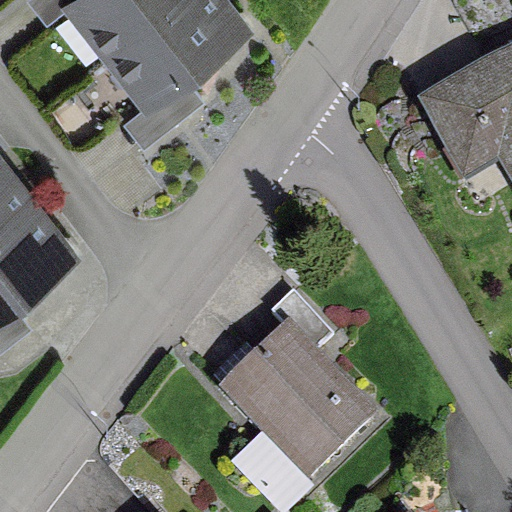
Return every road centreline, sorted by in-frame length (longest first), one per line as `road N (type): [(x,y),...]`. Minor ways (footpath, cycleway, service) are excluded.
road 1 (residential): [(289,116),(0,500)]
road 2 (residential): [(289,116),(358,185),(511,435)]
road 3 (unknown): [(161,291),(0,91)]
road 4 (residential): [(368,0),(289,116)]
